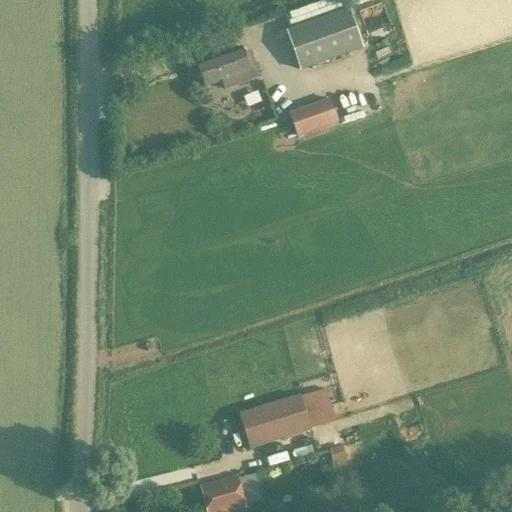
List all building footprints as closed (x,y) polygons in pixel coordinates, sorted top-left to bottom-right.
[(299,69),(361,47),(346,8),(285,31),(299,69)] [(259,77),(259,75),(250,51),(243,54),(240,47),(196,64),(204,87),(221,80),(225,90),(241,83),(259,77)] [(337,122),(329,100),(289,114),(297,137),(337,122)] [(299,395),(238,414),(248,449),(310,431),(310,429),(336,421),(326,389),(300,396),(299,395)] [(425,424),(405,429),(408,442),(428,437),(425,424)] [(344,444),(330,447),(336,469),(350,465),(344,444)] [(237,477),(200,487),(206,511),(228,511),(245,508),(237,477)]
